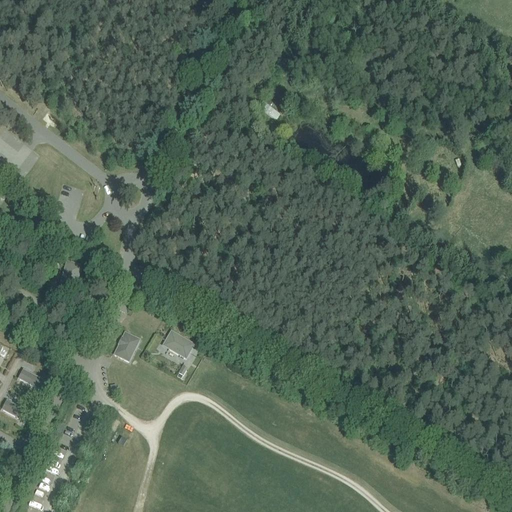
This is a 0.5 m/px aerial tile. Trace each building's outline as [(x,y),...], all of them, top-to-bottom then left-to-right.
[(66,262),(59,287),(75,292),(82,267),(66,262)] [(186,360),(194,346),(175,335),(175,334),(172,333),(170,333),(169,336),(169,337),(166,342),(168,343),(170,348),(169,350),(186,360)] [(129,363),(139,341),(125,334),(115,356),(129,363)] [(188,369),(183,367),(178,374),(183,377),(188,369)] [(19,380),(38,390),(42,381),(24,371),(19,380)] [(26,412),(7,402),(3,411),(21,421),(26,412)]
